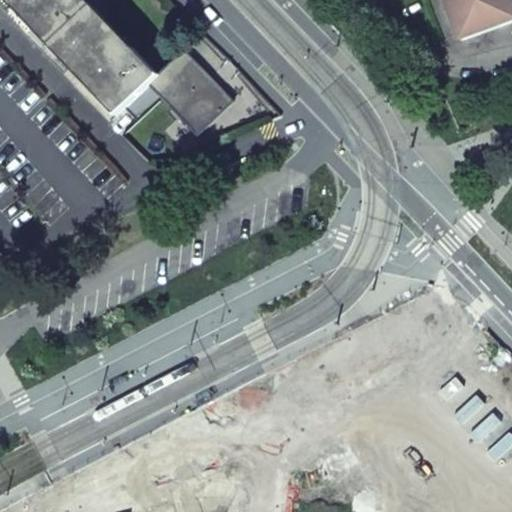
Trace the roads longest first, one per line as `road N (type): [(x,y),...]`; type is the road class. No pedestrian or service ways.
road 1 (unclassified): [(215,0),(511,303)]
road 2 (unknown): [(511,50),(474,58),(444,52),(390,0)]
